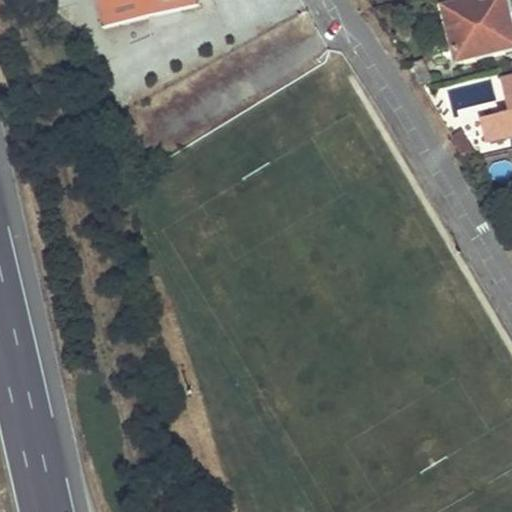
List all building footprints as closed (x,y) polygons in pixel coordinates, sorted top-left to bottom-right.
[(97,0),(105,30),(201,7),(199,0),(97,0)] [(498,0),(472,0),(445,7),(458,61),(511,48),(511,27),(511,25),(505,26),(498,0)] [(498,0),(505,26),(511,25),(510,16),(511,14),(511,7),(510,0),(498,0)] [(511,78),(505,81),(511,106),(511,113),(484,121),(490,144),(511,137),(511,78)] [(489,82),(449,90),(453,108),(492,100),(489,82)] [(464,131),(453,137),(467,159),(478,156),(464,131)]
